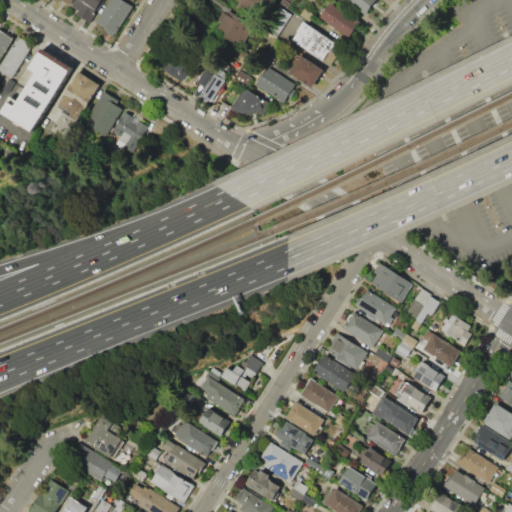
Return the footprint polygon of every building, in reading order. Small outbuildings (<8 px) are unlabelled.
[(75,0),(105,0),(90,23),(76,14),(79,10),(72,5),(75,0)] [(109,0),(126,0),(134,5),(114,37),(103,30),(105,27),(96,21),(109,0)] [(258,0),(253,8),(249,5),(243,14),(235,8),(239,2),(237,0),(258,0)] [(375,0),(364,14),(347,0),(375,0)] [(330,2),(359,21),(348,38),(319,19),(330,2)] [(280,7),(291,15),(277,36),(266,29),(280,7)] [(304,7),(314,14),(310,21),(299,14),(304,7)] [(222,10),(252,31),(242,46),(217,28),(222,20),(217,17),(222,10)] [(303,20),(338,43),(331,53),(328,51),(322,60),(291,39),(303,20)] [(0,29),(13,39),(0,58),(0,29)] [(0,64),(19,36),(33,46),(12,77),(0,69),(0,64)] [(269,43),(279,50),(276,55),(266,48),(269,43)] [(159,66),(171,46),(198,63),(189,77),(186,76),(183,80),(159,66)] [(32,131),(1,110),(7,101),(13,105),(36,72),(30,67),(41,51),(72,71),(32,131)] [(265,52),(275,59),(271,65),(261,59),(265,52)] [(301,55),(324,70),(312,88),(290,73),(301,55)] [(267,66),(295,84),(291,89),(295,91),(292,96),(288,94),(283,101),(256,83),(267,66)] [(218,68),(226,74),(223,78),(225,79),(211,100),(201,94),(218,68)] [(78,70),(99,82),(78,118),(57,106),(78,70)] [(204,70),(212,75),(205,86),(198,81),(204,70)] [(240,72),(252,80),(248,86),(236,78),(240,72)] [(8,78),(16,82),(9,91),(2,87),(8,78)] [(244,86),(270,103),(263,114),(258,111),(239,112),(238,114),(230,109),(244,86)] [(122,108),(105,136),(84,123),(102,91),(118,100),(115,104),(122,108)] [(149,124),(132,154),(120,146),(115,154),(104,147),(126,110),(149,124)] [(61,111),(73,118),(61,138),(49,131),(61,111)] [(4,149),(15,150),(15,162),(3,161),(4,149)] [(380,262),(413,282),(401,302),(370,283),(376,273),(374,272),(380,262)] [(422,287),(431,293),(425,303),(416,298),(422,287)] [(367,288),(396,306),(391,315),(394,317),(389,326),(354,305),(359,296),(361,298),(367,288)] [(431,295),(440,301),(431,316),(427,313),(421,323),(415,320),(431,295)] [(414,299),(424,304),(415,318),(406,312),(414,299)] [(354,311),(383,330),(372,348),(343,329),(354,311)] [(464,345),(441,331),(446,322),(444,321),(446,318),(450,320),(453,314),(471,325),(467,331),(472,333),(464,345)] [(396,327),(405,332),(400,340),(392,334),(396,327)] [(428,329),(461,350),(452,366),(423,348),(428,340),(423,337),(428,329)] [(338,332),(368,351),(363,360),(364,361),(360,368),(359,367),(357,370),(328,352),(333,343),(332,342),(338,332)] [(406,333),(417,340),(413,347),(402,340),(406,333)] [(401,341),(412,348),(405,360),(394,353),(401,341)] [(378,347),(391,355),(387,362),(374,354),(378,347)] [(250,354),(262,362),(253,377),(247,373),(245,377),(234,370),(238,364),(240,366),(244,360),(246,361),(250,354)] [(326,355),(355,372),(344,391),(315,373),(326,355)] [(393,356),(400,360),(396,367),(389,362),(393,356)] [(423,361),(446,375),(437,391),(413,376),(423,361)] [(387,365),(393,369),(390,373),(384,370),(387,365)] [(227,367),(250,382),(244,390),(222,376),(227,367)] [(208,376),(245,399),(234,416),(205,397),(209,391),(202,386),(208,376)] [(339,396),(330,412),(301,394),(311,379),(339,396)] [(509,380),(511,381),(511,404),(499,396),(509,380)] [(423,412),(398,397),(407,381),(433,397),(423,412)] [(373,384),(383,390),(379,397),(369,391),(373,384)] [(195,393),(204,399),(199,406),(190,401),(195,393)] [(384,394),(420,417),(409,435),(382,418),(381,420),(372,414),(384,394)] [(286,417),(296,402),(324,419),(315,435),(286,417)] [(495,402),(511,412),(511,435),(510,439),(483,421),(495,402)] [(208,407),(230,421),(221,436),(199,422),(208,407)] [(339,414),(349,420),(345,427),(335,421),(339,414)] [(101,415),(116,425),(111,432),(123,440),(112,458),(85,440),(101,415)] [(378,420),(406,437),(395,455),(367,437),(378,420)] [(287,421),(315,438),(305,454),(292,446),(289,450),(280,444),(282,440),(275,436),(277,433),(276,432),(278,429),(279,429),(281,427),(282,428),(287,421)] [(189,422),(217,440),(206,458),(178,440),(180,437),(176,435),(185,422),(188,424),(189,422)] [(162,424),(167,428),(163,434),(158,431),(162,424)] [(483,424),(511,442),(511,447),(503,461),(475,442),(479,435),(477,433),(483,424)] [(169,438),(207,462),(200,474),(197,472),(192,480),(164,462),(171,452),(163,447),(169,438)] [(271,442),(303,461),(291,481),(259,461),(271,442)] [(311,452),(317,443),(323,446),(317,455),(311,452)] [(81,444),(121,470),(113,482),(103,475),(100,481),(69,462),(81,444)] [(151,445),(161,451),(155,459),(146,453),(151,445)] [(342,446),(350,451),(346,457),(338,452),(342,446)] [(361,461),(364,456),(360,454),(365,448),(368,450),(370,446),(393,460),(384,476),(361,461)] [(470,448),(499,466),(488,483),(456,463),(462,454),(464,456),(470,448)] [(308,458),(322,466),(319,472),(305,463),(308,458)] [(160,463),(194,485),(183,501),(151,481),(157,473),(155,472),(160,463)] [(324,465),(334,471),(330,478),(320,472),(324,465)] [(136,466),(147,473),(141,482),(130,475),(136,466)] [(350,466),(377,483),(367,500),(339,483),(350,466)] [(456,469),(485,487),(474,504),(443,483),(446,479),(448,481),(456,469)] [(246,484),(254,470),(259,474),(261,471),(269,475),(267,479),(281,487),(278,492),(279,493),(274,501),(246,484)] [(27,511),(55,511),(69,491),(49,478),(27,511)] [(72,480),(78,483),(74,490),(68,487),(72,480)] [(297,481),(307,487),(299,500),(289,494),(297,481)] [(494,482),(507,490),(502,496),(490,488),(494,482)] [(149,488),(180,507),(176,511),(149,511),(138,505),(142,500),(130,492),(136,483),(147,491),(149,488)] [(243,488),(273,506),(271,510),(276,511),(244,511),(239,509),(243,504),(236,500),(243,488)] [(336,488),(363,505),(358,511),(338,511),(322,502),(329,490),(333,492),(336,488)] [(441,492),(465,507),(461,511),(438,511),(431,507),(441,492)] [(304,494),(316,502),(314,507),(301,499),(304,494)] [(61,511),(84,511),(88,507),(71,497),(61,511)] [(92,511),(101,498),(110,504),(106,511),(108,511),(92,511)] [(111,511),(120,499),(127,503),(121,511),(111,511)]
